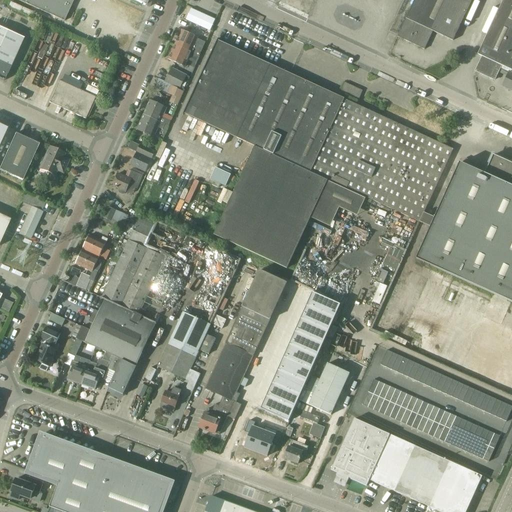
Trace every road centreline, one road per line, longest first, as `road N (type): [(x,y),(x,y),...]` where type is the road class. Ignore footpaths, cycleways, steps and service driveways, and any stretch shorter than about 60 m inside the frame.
road 1 (unclassified): [(511,125),(242,0)]
road 2 (unclassified): [(203,461),(10,386)]
road 3 (unclassified): [(106,150),(175,0)]
road 4 (unknown): [(178,451),(239,301)]
road 5 (unclassified): [(42,290),(106,150)]
road 6 (unclassified): [(345,511),(203,461)]
